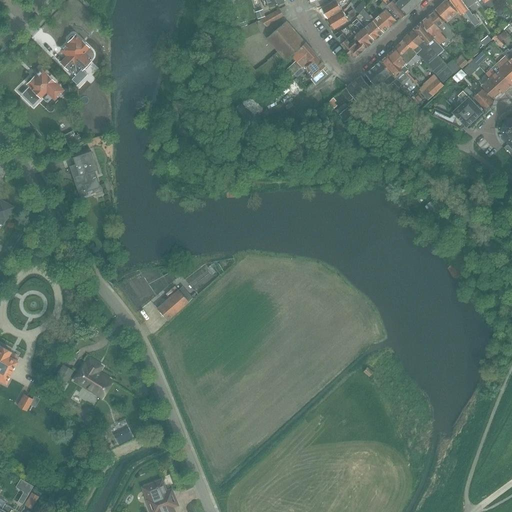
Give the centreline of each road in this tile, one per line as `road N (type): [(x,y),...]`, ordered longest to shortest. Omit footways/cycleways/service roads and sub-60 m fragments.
road 1 (residential): [(184,444),(137,334),(61,235),(3,132)]
road 2 (residential): [(434,0),(346,70),(296,0)]
